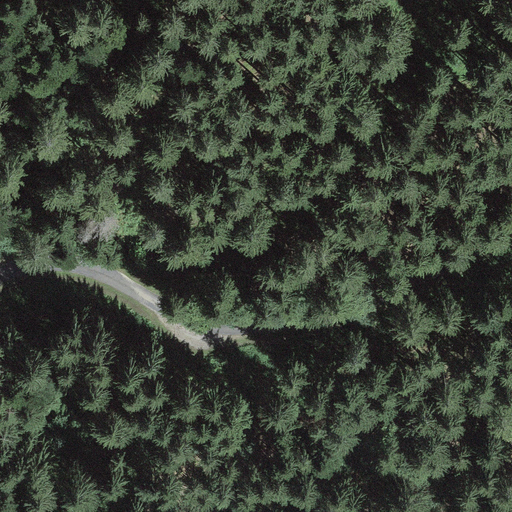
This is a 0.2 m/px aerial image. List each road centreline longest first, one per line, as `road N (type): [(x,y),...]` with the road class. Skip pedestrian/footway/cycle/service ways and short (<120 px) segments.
road 1 (track): [(511,229),(350,308),(247,335),(171,321),(92,271),(52,262),(0,272)]
road 2 (track): [(92,271),(180,264),(296,206),(344,160),(435,0)]
